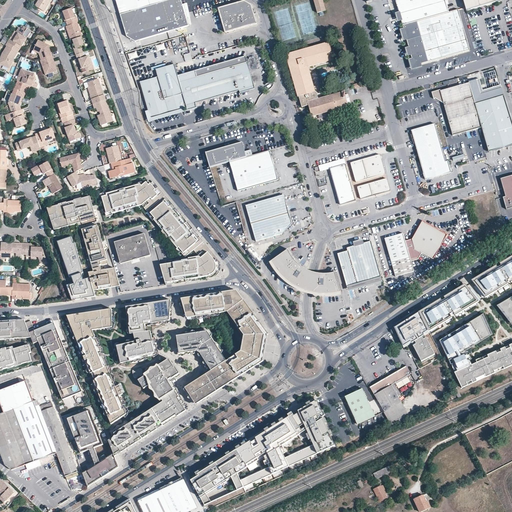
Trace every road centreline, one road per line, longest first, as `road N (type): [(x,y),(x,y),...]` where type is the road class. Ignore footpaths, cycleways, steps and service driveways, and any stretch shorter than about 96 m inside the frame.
road 1 (primary): [(283,362),(58,511)]
road 2 (primary): [(98,511),(309,384)]
road 3 (residential): [(243,281),(0,313)]
road 4 (primary): [(511,236),(341,342),(323,344)]
road 5 (primary): [(330,365),(511,244)]
road 6 (tertiary): [(243,281),(140,148)]
road 7 (tertiary): [(130,128),(85,0)]
road 8 (unclassified): [(266,110),(140,148)]
